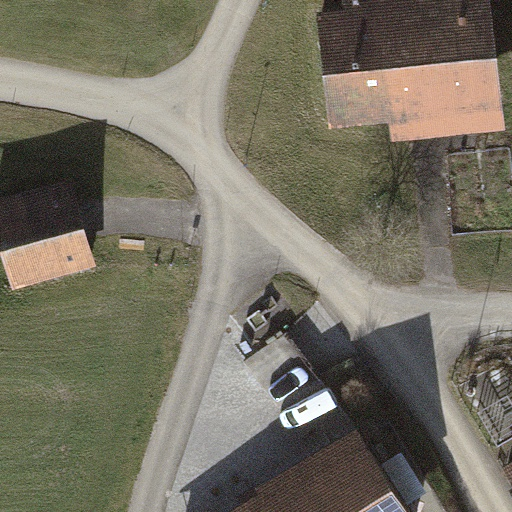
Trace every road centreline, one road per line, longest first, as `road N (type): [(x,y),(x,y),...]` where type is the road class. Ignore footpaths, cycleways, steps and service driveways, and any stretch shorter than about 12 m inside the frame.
road 1 (residential): [(244,202),(372,320),(436,405),(493,511)]
road 2 (tertiary): [(0,84),(167,123),(244,202)]
